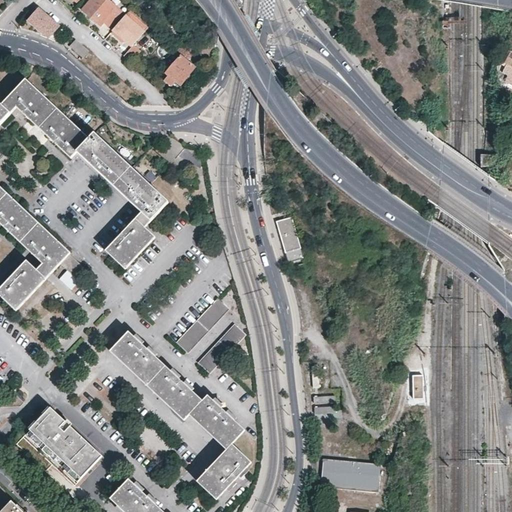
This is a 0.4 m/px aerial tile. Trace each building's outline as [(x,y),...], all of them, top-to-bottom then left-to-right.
[(123,13),(108,0),(91,0),(83,9),(101,25),(104,21),(110,27),(123,13)] [(174,15),(170,8),(165,10),(169,18),(174,15)] [(54,22),(39,9),(29,20),(49,37),(59,26),(54,22)] [(132,46),(133,46),(147,29),(128,12),(113,30),(132,46)] [(80,45),(75,41),(69,48),(74,52),(83,60),(89,53),(82,47),(80,45)] [(185,59),(193,50),(186,44),(178,54),(180,56),(167,72),(170,74),(165,80),(172,86),(177,81),(182,85),(196,68),(189,62),(185,59)] [(132,46),(124,56),(130,61),(140,51),(133,46),(132,46)] [(197,53),(193,50),(185,59),(189,62),(197,53)] [(0,102),(0,222),(43,263),(37,270),(26,260),(0,288),(0,294),(17,310),(60,263),(80,281),(89,271),(70,253),(71,252),(0,186),(0,124),(17,107),(71,157),(77,151),(141,212),(106,251),(125,269),(156,236),(146,227),(169,202),(95,133),(90,138),(26,78),(1,104),(0,102)] [(177,91),(182,85),(177,81),(172,86),(177,91)] [(276,221),(291,264),(307,259),(292,217),(276,221)] [(218,298),(177,343),(188,353),(229,308),(218,298)] [(236,325),(199,364),(210,374),(247,335),(236,325)] [(203,400),(129,331),(110,351),(184,420),(189,415),(227,449),(197,481),(217,499),(252,462),(233,444),(245,430),(208,395),(203,400)] [(423,375),(413,375),(413,399),(424,398),(423,375)] [(50,408),(43,416),(44,416),(49,421),(54,416),(56,414),(50,408)] [(56,414),(54,416),(63,424),(65,422),(56,414)] [(43,416),(30,430),(30,431),(44,416),(43,416)] [(53,433),(63,424),(54,416),(49,421),(44,416),(30,431),(53,452),(63,442),(53,433)] [(63,424),(53,433),(63,442),(63,443),(74,431),(65,422),(63,424)] [(30,430),(28,432),(52,454),(54,453),(53,452),(30,431),(30,430)] [(54,453),(63,443),(63,442),(53,452),(54,453)] [(382,464),(325,458),(322,486),(379,492),(382,464)] [(164,511),(129,479),(110,499),(124,511),(164,511)] [(22,511),(12,502),(1,511),(22,511)]
